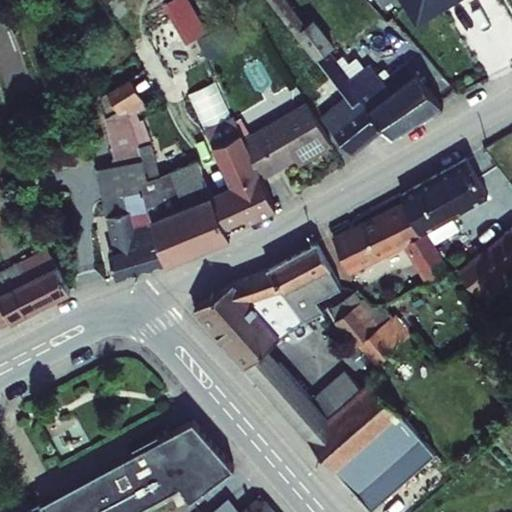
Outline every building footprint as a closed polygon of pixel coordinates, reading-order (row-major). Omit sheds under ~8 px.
[(209,29),(192,0),(169,0),(167,1),(190,41),(199,36),(209,29)] [(288,0),(275,0),(322,58),(333,48),(336,45),(316,20),(311,24),(307,17),(304,20),(288,0)] [(356,35),(381,10),(369,0),(353,0),(353,1),(336,17),(356,35)] [(410,0),(425,22),(458,0),(410,0)] [(226,23),(199,36),(202,42),(208,54),(235,41),(226,23)] [(333,48),(322,58),(336,76),(348,67),(333,48)] [(348,67),(336,76),(359,106),(367,99),(370,102),(391,128),(399,136),(449,104),(420,69),(417,72),(409,62),(369,94),(348,67)] [(114,91),(120,126),(139,122),(134,104),(151,95),(142,76),(114,91)] [(361,154),(391,128),(370,102),(354,114),(351,110),(346,115),(343,113),(333,122),(361,154)] [(316,105),(249,144),(267,180),(310,156),(313,162),(341,145),(316,105)] [(249,144),(237,117),(205,133),(231,190),(248,226),(281,211),(267,180),(249,144)] [(120,126),(111,127),(118,166),(150,160),(146,147),(139,122),(120,126)] [(156,143),(146,147),(150,160),(155,180),(148,182),(158,221),(152,223),(172,266),(231,240),(229,234),(213,198),(197,162),(166,175),(156,143)] [(468,151),(404,189),(409,196),(419,213),(482,176),(468,151)] [(126,279),(172,266),(152,223),(158,221),(148,182),(155,180),(150,160),(118,166),(101,169),(125,252),(118,254),(126,279)] [(248,226),(231,190),(213,198),(229,234),(248,226)] [(405,198),(334,235),(350,266),(403,238),(428,279),(448,268),(425,229),(422,232),(405,198)] [(511,212),(509,208),(451,254),(482,291),(504,275),(493,261),(511,246),(511,212)] [(338,270),(319,239),(269,266),(307,316),(325,307),(309,286),(338,270)] [(0,323),(69,288),(46,249),(23,260),(31,275),(7,286),(5,281),(0,283),(0,323)] [(307,316),(269,266),(232,281),(196,305),(248,363),(271,343),(307,316)] [(457,283),(448,268),(428,279),(437,294),(457,283)] [(504,275),(482,291),(490,302),(511,286),(504,275)] [(373,302),(360,289),(332,310),(338,318),(360,300),(381,324),(397,311),(398,310),(390,300),(373,302)] [(381,324),(360,300),(338,318),(358,343),(362,339),(381,324)] [(397,311),(381,324),(396,342),(412,330),(397,311)] [(396,342),(381,324),(362,339),(377,357),(396,342)] [(271,343),(248,363),(260,376),(283,356),(271,343)] [(283,356),(260,376),(376,504),(440,447),(376,377),(365,385),(343,403),(328,386),(318,395),(283,356)] [(365,385),(349,367),(328,386),(343,403),(365,385)] [(137,447),(58,491),(69,511),(132,511),(184,483),(196,496),(237,461),(196,415),(163,433),(161,428),(135,443),(137,447)] [(69,511),(58,491),(43,500),(48,510),(49,511),(69,511)] [(244,511),(245,511),(232,497),(212,511),(244,511)] [(279,511),(269,500),(257,500),(245,511),(244,511),(279,511)]
